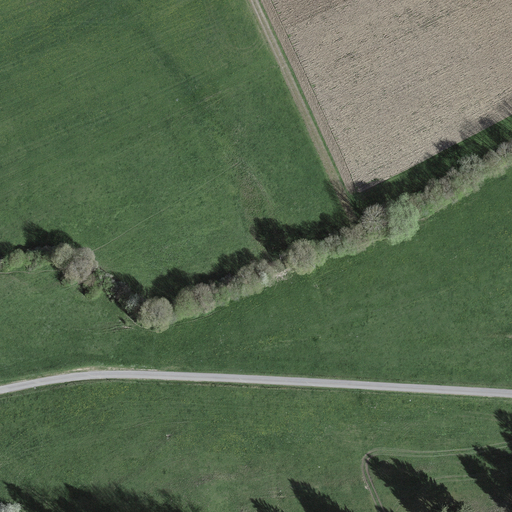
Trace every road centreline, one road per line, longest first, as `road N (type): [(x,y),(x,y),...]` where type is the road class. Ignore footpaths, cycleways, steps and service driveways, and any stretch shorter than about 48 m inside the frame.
road 1 (residential): [(511,396),(92,376),(0,390)]
road 2 (track): [(254,0),(359,229)]
